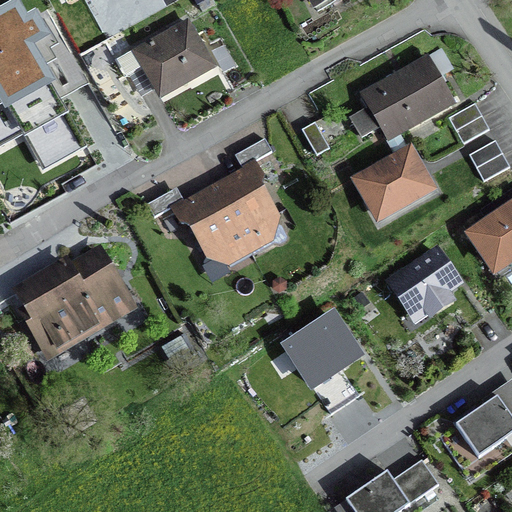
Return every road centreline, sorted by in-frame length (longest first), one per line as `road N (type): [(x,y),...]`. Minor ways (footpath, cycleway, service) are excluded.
road 1 (residential): [(0,254),(435,0)]
road 2 (residential): [(511,347),(307,483)]
